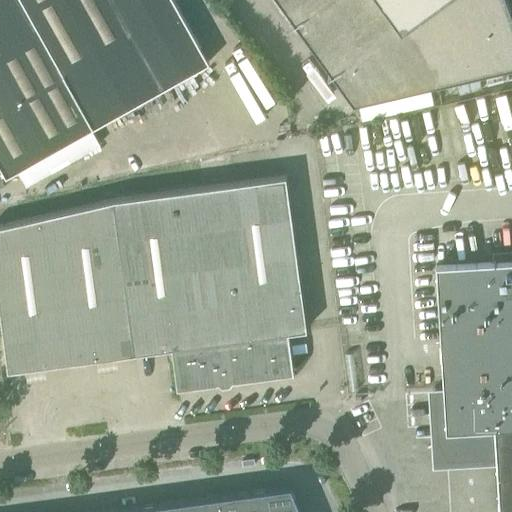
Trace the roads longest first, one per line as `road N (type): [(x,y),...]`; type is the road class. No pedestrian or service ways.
road 1 (unclassified): [(373,511),(329,418),(0,464)]
road 2 (unknown): [(511,194),(426,202),(394,222),(386,278),(392,465)]
